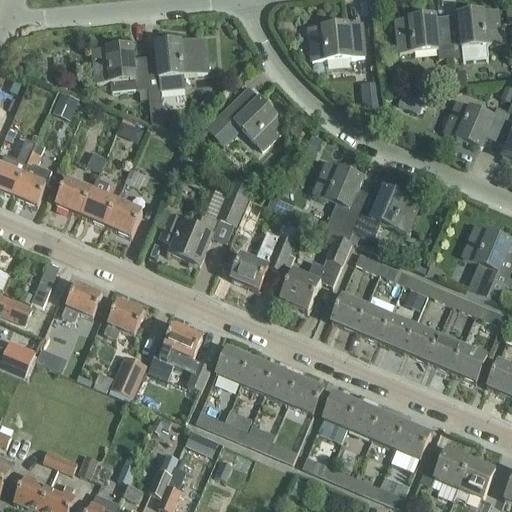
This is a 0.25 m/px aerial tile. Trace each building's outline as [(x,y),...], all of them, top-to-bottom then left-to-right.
[(459,28),(447,29),(450,61),(463,60),(463,63),(488,61),(487,47),(500,46),(499,32),(497,12),(458,16),(459,28)] [(435,19),(396,22),(398,42),(399,56),(438,52),(439,62),(450,61),(447,29),(436,31),(435,19)] [(361,26),(309,31),(312,65),(365,60),(361,26)] [(156,58),(143,60),(147,102),(147,105),(159,104),(157,94),(182,91),(181,78),(196,76),(209,75),(206,42),(193,43),(155,47),(156,58)] [(132,49),(93,53),(95,73),(95,87),(109,86),(110,95),(139,92),(140,102),(147,102),(143,60),(133,61),(132,49)] [(464,73),(453,73),(455,89),(465,88),(464,73)] [(15,83),(11,94),(21,98),(26,88),(15,83)] [(511,101),(511,90),(506,88),(500,103),(510,106),(511,101)] [(220,133),(232,122),(262,154),(272,144),(286,130),(249,92),(235,106),(214,126),(220,133)] [(61,95),(52,115),(70,123),(79,102),(61,95)] [(211,115),(221,103),(211,95),(202,108),(211,115)] [(407,113),(412,101),(400,97),(395,108),(407,113)] [(362,100),(363,118),(381,116),(379,99),(362,100)] [(485,140),(496,145),(511,105),(511,104),(508,114),(497,109),(493,119),(458,104),(452,118),(444,136),(480,151),(485,140)] [(511,105),(496,145),(507,149),(502,160),(511,164),(511,105)] [(318,152),(323,142),(314,138),(309,148),(318,152)] [(23,178),(13,200),(37,210),(52,175),(37,169),(45,150),(36,146),(32,155),(26,168),(23,178)] [(18,165),(26,168),(32,155),(24,152),(18,165)] [(86,170),(99,175),(105,162),(92,156),(86,170)] [(195,165),(182,160),(178,172),(197,180),(199,176),(195,165)] [(99,175),(125,186),(130,172),(105,162),(99,175)] [(335,239),(337,240),(347,244),(368,197),(357,192),(362,181),(326,166),(318,184),(313,197),(336,207),(332,216),(343,221),(335,239)] [(0,168),(0,194),(13,200),(23,178),(0,168)] [(125,186),(137,191),(143,178),(130,172),(125,186)] [(55,208),(81,219),(92,192),(67,181),(55,208)] [(81,219),(106,230),(117,203),(104,198),(109,188),(96,182),(92,192),(81,219)] [(368,197),(347,244),(351,236),(371,245),(380,225),(406,237),(412,224),(420,206),(384,190),(379,202),(368,197)] [(221,212),(218,220),(219,220),(236,227),(247,201),(228,194),(221,212)] [(117,203),(106,230),(131,241),(142,214),(117,203)] [(242,221),(252,225),(259,210),(249,206),(242,221)] [(170,224),(163,242),(174,246),(170,257),(199,269),(212,240),(211,240),(217,224),(201,218),(195,234),(170,224)] [(467,295),(497,307),(511,271),(511,258),(507,256),(511,245),(476,229),(462,261),(479,268),(467,295)] [(242,258),(239,264),(231,283),(258,294),(268,270),(281,276),(294,247),(267,235),(254,264),(242,258)] [(293,273),(287,285),(279,303),(308,316),(321,286),(333,291),(340,273),(351,246),(347,244),(337,240),(324,270),(314,265),(307,280),(293,273)] [(15,251),(3,246),(0,253),(0,255),(11,260),(15,251)] [(354,268),(379,279),(383,268),(359,258),(354,268)] [(379,279),(403,289),(408,278),(383,268),(379,279)] [(438,282),(442,273),(429,268),(425,277),(438,282)] [(511,271),(497,307),(497,308),(505,290),(511,292),(511,271)] [(403,289),(427,299),(432,288),(408,278),(403,289)] [(10,296),(9,298),(33,309),(34,307),(43,310),(51,291),(40,286),(31,305),(10,296)] [(76,287),(68,306),(62,320),(74,325),(78,316),(93,322),(102,299),(76,287)] [(427,299),(451,309),(456,299),(432,288),(427,299)] [(0,297),(0,318),(24,330),(33,309),(9,298),(8,301),(0,297)] [(331,325),(355,335),(366,309),(342,299),(331,325)] [(451,309),(474,319),(476,319),(480,309),(456,299),(451,309)] [(117,305),(109,323),(103,337),(115,343),(119,334),(134,340),(136,335),(144,316),(117,305)] [(355,335),(379,346),(390,319),(366,309),(355,335)] [(476,319),(474,319),(464,344),(469,346),(479,321),(499,329),(504,319),(480,309),(476,319)] [(379,346),(403,356),(414,330),(390,319),(379,346)] [(202,341),(173,329),(164,351),(165,351),(160,362),(154,360),(148,375),(168,383),(179,357),(193,363),(194,360),(202,341)] [(403,356),(428,366),(439,340),(414,330),(403,356)] [(428,366),(452,376),(463,350),(439,340),(428,366)] [(0,364),(0,371),(24,382),(35,356),(8,345),(0,364)] [(463,350),(452,376),(476,386),(487,360),(463,350)] [(216,378),(240,389),(251,362),(227,352),(216,378)] [(110,393),(131,403),(133,403),(137,394),(135,393),(146,369),(125,360),(110,393)] [(240,389),(264,399),(275,372),(251,362),(240,389)] [(187,389),(202,395),(211,370),(197,365),(187,389)] [(487,391),(511,401),(511,399),(511,371),(498,365),(487,391)] [(264,399),(288,409),(300,382),(275,372),(264,399)] [(91,391),(105,397),(111,383),(98,377),(91,391)] [(300,382),(288,409),(313,419),(324,393),(300,382)] [(130,406),(141,411),(147,398),(137,394),(133,403),(131,403),(130,406)] [(323,423),(347,433),(358,407),(334,397),(323,423)] [(347,433),(371,443),(382,417),(358,407),(347,433)] [(229,412),(224,425),(225,425),(235,430),(236,430),(241,417),(229,412)] [(195,426),(220,436),(225,425),(224,425),(200,415),(195,426)] [(371,443),(395,453),(406,427),(382,417),(371,443)] [(150,433),(159,437),(161,430),(167,433),(171,424),(156,418),(150,433)] [(220,436),(244,446),(249,435),(236,430),(235,430),(225,425),(220,436)] [(0,446),(8,450),(12,439),(11,439),(13,432),(2,427),(0,431),(0,446)] [(406,427),(395,453),(420,464),(431,438),(406,427)] [(244,446),(268,457),(273,445),(249,435),(244,446)] [(268,457),(293,467),(297,455),(273,445),(268,457)] [(452,506),(458,493),(471,463),(446,453),(438,472),(428,467),(420,486),(438,494),(436,499),(452,506)] [(43,465),(58,471),(63,461),(48,454),(43,465)] [(0,495),(6,481),(10,472),(8,471),(12,464),(0,458),(0,495)] [(97,465),(85,459),(77,478),(89,483),(97,465)] [(303,471),(327,481),(331,471),(307,460),(303,471)] [(58,471),(74,478),(78,467),(63,461),(58,471)] [(471,463),(458,493),(483,503),(488,492),(495,474),(471,463)] [(149,497),(162,502),(171,479),(170,479),(172,475),(162,471),(160,475),(158,474),(149,497)] [(327,481),(351,491),(355,481),(331,471),(327,481)] [(109,494),(124,500),(129,488),(132,480),(118,474),(115,483),(114,482),(109,494)] [(351,491),(375,502),(385,479),(377,476),(372,487),(355,481),(351,491)] [(13,506),(27,511),(40,511),(49,492),(38,487),(39,484),(38,483),(38,482),(31,479),(30,481),(24,478),(21,487),(13,506)] [(171,479),(162,502),(158,511),(157,511),(173,511),(180,496),(177,494),(182,484),(171,479)] [(375,502),(400,511),(409,489),(385,479),(375,502)] [(297,481),(291,496),(302,501),(308,486),(297,481)] [(49,492),(40,511),(70,511),(72,509),(76,500),(72,499),(75,491),(65,487),(62,497),(49,492)] [(129,488),(124,500),(139,506),(144,495),(129,488)]
